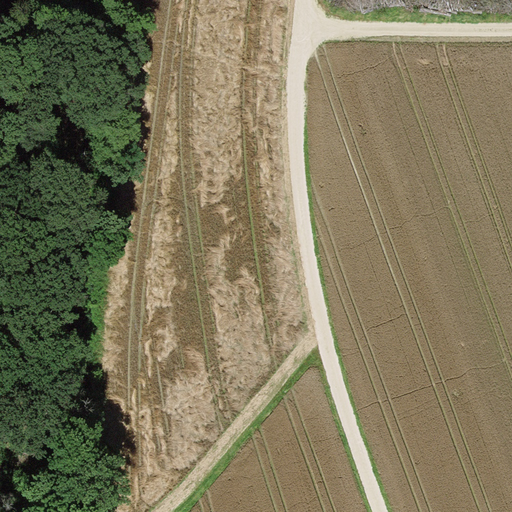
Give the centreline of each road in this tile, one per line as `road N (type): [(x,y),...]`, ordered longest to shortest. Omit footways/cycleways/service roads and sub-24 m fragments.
road 1 (track): [(382,511),(336,385),(305,239),(293,119),(303,22)]
road 2 (track): [(175,511),(326,337)]
road 3 (track): [(303,22),(350,30),(511,28)]
road 4 (track): [(0,46),(121,33)]
